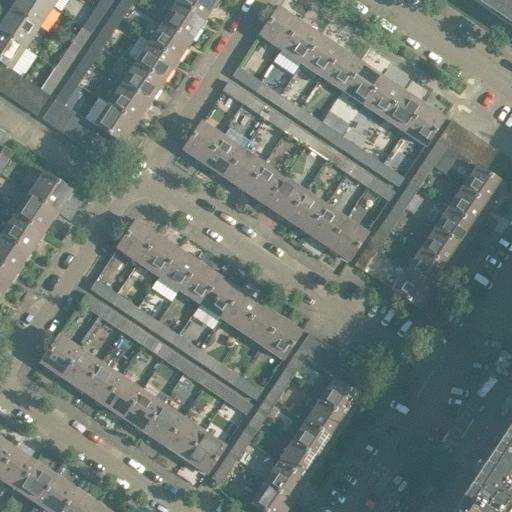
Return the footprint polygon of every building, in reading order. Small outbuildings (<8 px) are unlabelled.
[(17,0),(11,9),(39,28),(53,7),(41,0),(17,0)] [(113,0),(100,0),(96,7),(105,12),(113,0)] [(134,2),(130,0),(121,0),(111,16),(120,22),(134,2)] [(218,0),(177,0),(177,1),(205,20),(218,0)] [(511,0),(472,0),(511,26),(511,0)] [(205,20),(177,1),(163,22),(191,41),(205,20)] [(105,12),(96,7),(83,27),(91,33),(105,12)] [(278,8),(260,35),(281,50),(299,22),(278,8)] [(0,26),(0,31),(25,48),(39,28),(11,9),(0,26)] [(120,22),(111,16),(97,37),(106,43),(120,22)] [(191,41),(163,22),(150,43),(178,61),(191,41)] [(301,63),(320,36),(299,22),(281,50),(301,63)] [(91,33),(83,27),(69,48),(77,54),(91,33)] [(0,61),(11,70),(25,48),(0,31),(0,61)] [(321,77),(340,49),(320,36),(301,63),(321,77)] [(106,43),(97,37),(83,58),(92,64),(106,43)] [(178,61),(150,43),(136,63),(164,82),(178,61)] [(77,54),(69,48),(55,68),(64,74),(77,54)] [(342,91),(361,63),(340,49),(321,77),(342,91)] [(92,64),(83,58),(70,78),(79,84),(92,64)] [(0,62),(0,83),(9,69),(0,62)] [(164,82),(136,63),(122,84),(150,102),(164,82)] [(363,105),(382,77),(361,63),(342,91),(363,105)] [(238,67),(233,76),(254,90),(260,81),(238,67)] [(42,89),(50,95),(64,74),(55,68),(42,89)] [(9,69),(0,83),(0,91),(6,96),(19,76),(9,69)] [(19,76),(6,96),(16,103),(29,83),(19,76)] [(384,118),(402,91),(382,77),(363,105),(384,118)] [(56,99),(64,105),(79,84),(70,78),(56,99)] [(260,81),(254,90),(274,104),(280,95),(260,81)] [(229,82),(223,91),(244,105),(250,96),(229,82)] [(29,83),(16,103),(26,109),(39,89),(29,83)] [(150,102),(122,84),(109,104),(137,123),(150,102)] [(36,116),(49,96),(39,89),(26,109),(36,116)] [(404,132),(423,104),(402,91),(384,118),(404,132)] [(280,95),(274,104),(295,117),(300,109),(280,95)] [(264,118),(270,110),(250,96),(244,105),(264,118)] [(55,100),(42,120),(52,127),(65,107),(55,100)] [(115,140),(123,144),(137,123),(109,104),(94,126),(95,127),(105,133),(115,140)] [(426,146),(444,119),(423,104),(404,132),(426,146)] [(62,133),(75,114),(65,107),(52,127),(62,133)] [(300,109),(295,117),(315,131),(321,123),(300,109)] [(285,132),(291,123),(270,110),(264,118),(285,132)] [(72,140),(85,120),(75,114),(62,133),(72,140)] [(82,146),(95,127),(94,126),(85,120),(72,140),(82,146)] [(438,140),(447,147),(448,147),(461,127),(451,121),(438,140)] [(202,122),(183,150),(204,164),(223,137),(202,122)] [(305,146),(311,137),(291,123),(285,132),(305,146)] [(321,123),(315,131),(336,145),(342,136),(321,123)] [(92,153),(105,133),(95,127),(82,146),(92,153)] [(458,154),(471,134),(461,127),(448,147),(458,154)] [(102,159),(115,140),(105,133),(92,153),(102,159)] [(468,160),(481,141),(471,134),(458,154),(468,160)] [(342,136),(336,145),(356,159),(362,150),(342,136)] [(223,137),(204,164),(225,178),(243,150),(223,137)] [(326,160),(332,151),(311,137),(305,146),(326,160)] [(424,162),(433,168),(447,147),(438,140),(424,162)] [(481,141),(468,160),(476,166),(478,167),(491,147),(481,141)] [(0,174),(14,153),(5,147),(0,154),(0,174)] [(491,147),(478,167),(488,174),(501,154),(491,147)] [(243,150),(225,178),(245,192),(264,164),(243,150)] [(362,150),(356,159),(377,172),(383,164),(362,150)] [(346,173),(352,165),(332,151),(326,160),(346,173)] [(498,180),(511,160),(501,154),(488,174),(498,180)] [(410,182),(419,188),(433,168),(424,162),(410,182)] [(264,164),(245,192),(265,205),(284,178),(264,164)] [(399,187),(404,178),(383,164),(377,172),(399,187)] [(367,187),(373,178),(352,165),(346,173),(367,187)] [(488,174),(478,167),(476,166),(462,187),(490,206),(505,185),(498,180),(488,174)] [(71,191),(44,173),(29,194),(57,212),(71,191)] [(284,178),(265,205),(286,219),(305,191),(284,178)] [(389,202),(395,193),(373,178),(367,187),(389,202)] [(396,203),(405,209),(419,188),(410,182),(396,203)] [(448,208),(476,226),(490,206),(462,187),(448,208)] [(305,191),(286,219),(306,233),(325,205),(305,191)] [(57,212),(29,194),(16,214),(43,233),(57,212)] [(383,224),(392,230),(405,209),(396,203),(383,224)] [(325,205),(306,233),(327,246),(345,219),(325,205)] [(435,229),(463,247),(476,226),(448,208),(435,229)] [(43,233),(16,214),(2,235),(30,254),(43,233)] [(349,261),(368,233),(345,219),(327,246),(349,261)] [(136,221),(117,249),(139,264),(158,236),(136,221)] [(392,230),(383,224),(369,245),(378,250),(392,230)] [(421,249),(449,268),(463,247),(435,229),(421,249)] [(30,254),(2,235),(0,238),(0,263),(16,274),(30,254)] [(158,236),(139,264),(160,277),(178,250),(158,236)] [(355,265),(364,271),(378,250),(369,245),(355,265)] [(449,268),(421,249),(407,270),(435,288),(449,268)] [(178,250),(160,277),(180,291),(199,263),(178,250)] [(16,274),(0,263),(0,293),(2,295),(16,274)] [(199,263),(180,291),(201,305),(219,277),(199,263)] [(393,291),(420,310),(435,288),(407,270),(393,291)] [(219,277),(201,305),(194,315),(214,328),(221,318),(240,291),(219,277)] [(95,281),(90,289),(112,304),(118,296),(95,281)] [(240,291),(221,318),(241,332),(260,304),(240,291)] [(86,296),(80,304),(102,319),(108,310),(86,296)] [(133,318),(138,309),(118,296),(112,304),(133,318)] [(260,304),(241,332),(262,346),(280,318),(260,304)] [(153,331),(159,323),(138,309),(133,318),(153,331)] [(108,310),(102,319),(123,332),(128,324),(108,310)] [(283,360),(302,332),(280,318),(262,346),(283,360)] [(173,345),(179,337),(159,323),(153,331),(173,345)] [(128,324),(123,332),(143,346),(149,338),(128,324)] [(295,353),(304,359),(306,360),(319,340),(309,333),(295,353)] [(59,336),(41,364),(62,378),(80,350),(59,336)] [(194,359),(200,350),(179,337),(173,345),(194,359)] [(149,338),(143,346),(163,360),(169,351),(149,338)] [(316,367),(329,346),(319,340),(306,360),(316,367)] [(326,373),(339,353),(329,346),(316,367),(326,373)] [(82,391),(101,364),(80,350),(62,378),(82,391)] [(214,373),(220,364),(200,350),(194,359),(214,373)] [(169,351),(163,360),(184,374),(190,365),(169,351)] [(281,374),(290,380),(304,359),(295,353),(281,374)] [(339,353),(326,373),(334,379),(336,380),(349,360),(339,353)] [(349,360),(336,380),(346,387),(359,366),(349,360)] [(103,405),(121,377),(101,364),(82,391),(103,405)] [(235,386),(241,378),(220,364),(214,373),(235,386)] [(190,365),(184,374),(204,387),(210,379),(190,365)] [(356,393),(369,373),(359,366),(346,387),(356,393)] [(290,380),(281,374),(268,395),(276,401),(290,380)] [(123,419),(142,391),(121,377),(103,405),(123,419)] [(256,400),(261,391),(241,378),(235,386),(256,400)] [(210,379),(204,387),(225,401),(231,392),(210,379)] [(346,387),(336,380),(334,379),(320,400),(347,419),(362,398),(356,393),(346,387)] [(144,432),(163,405),(142,391),(123,419),(144,432)] [(246,415),(252,406),(231,392),(225,401),(246,415)] [(276,401),(268,395),(254,416),(263,422),(276,401)] [(306,421),(334,440),(347,419),(320,400),(306,421)] [(164,446),(183,418),(163,405),(144,432),(164,446)] [(263,422),(254,416),(240,436),(249,442),(263,422)] [(185,460),(204,432),(183,418),(164,446),(185,460)] [(334,440),(306,421),(292,442),(320,460),(334,440)] [(511,511),(511,421),(478,473),(452,511),(511,511)] [(206,474),(225,446),(204,432),(185,460),(206,474)] [(249,442),(240,436),(226,457),(235,463),(249,442)] [(0,439),(0,469),(14,449),(0,439)] [(278,462),(306,481),(320,460),(292,442),(278,462)] [(14,449),(0,469),(0,479),(16,490),(35,463),(14,449)] [(212,478),(221,484),(235,463),(226,457),(212,478)] [(306,481),(278,462),(265,483),(292,501),(306,481)] [(35,463),(16,490),(37,504),(55,476),(35,463)] [(55,476),(37,504),(49,511),(61,511),(76,490),(55,476)] [(250,504),(262,511),(285,511),(292,501),(265,483),(250,504)] [(76,490),(61,511),(91,511),(97,504),(76,490)]
